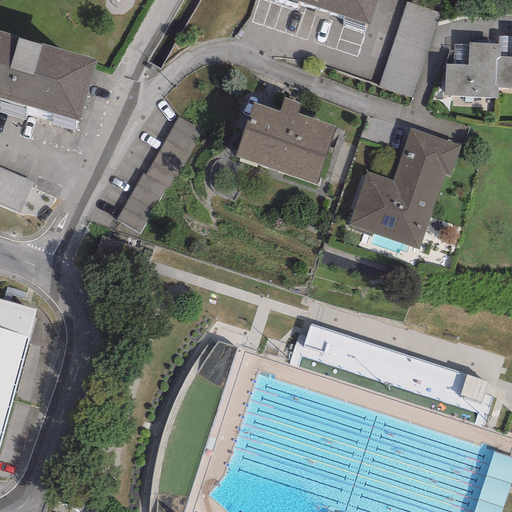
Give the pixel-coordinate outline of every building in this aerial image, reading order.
[(295,0),(368,24),(376,0),(295,0)] [(439,13),(405,2),(377,87),(411,99),(439,13)] [(511,36),(497,36),(497,45),(499,45),(499,57),(511,57),(511,36)] [(497,45),(468,42),(468,45),(467,66),(452,65),(444,65),(443,96),(496,98),(497,88),(494,85),(495,60),(499,57),(499,45),(497,45)] [(468,45),(453,44),(452,65),(467,66),(468,45)] [(96,73),(0,45),(0,113),(78,135),(96,73)] [(511,57),(499,57),(495,60),(494,85),(497,88),(511,88),(511,57)] [(279,112),(252,102),(232,157),(316,185),(335,128),(297,114),(300,104),(283,97),(279,112)] [(202,131),(178,117),(144,175),(142,173),(115,220),(139,234),(166,187),(168,188),(202,131)] [(460,145),(410,128),(392,181),(365,172),(346,229),(370,237),(371,234),(418,250),(443,174),(449,176),(460,145)] [(0,172),(0,171),(0,207),(18,216),(32,186),(0,172)] [(97,263),(132,279),(144,253),(108,237),(97,263)] [(0,427),(31,317),(0,308),(0,427)] [(482,387),(304,331),(291,373),(481,433),(487,414),(475,410),(482,387)] [(179,511),(232,353),(210,346),(192,368),(171,400),(162,426),(155,454),(149,485),(146,511),(179,511)] [(500,511),(511,477),(511,464),(488,457),(469,511),(500,511)]
